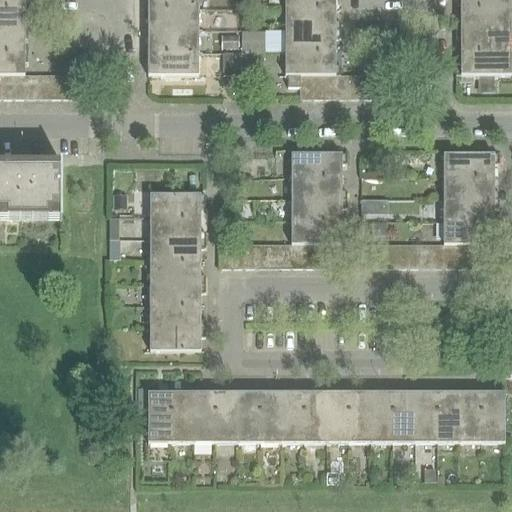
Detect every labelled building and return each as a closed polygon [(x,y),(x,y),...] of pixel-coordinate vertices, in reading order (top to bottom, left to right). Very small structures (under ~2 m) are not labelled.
[(24,0),(0,0),(0,11),(24,11),(24,0)] [(197,0),(147,0),(147,11),(198,11),(197,0)] [(284,0),(284,11),(335,11),(335,0),(284,0)] [(460,0),(460,12),(511,11),(510,0),(460,0)] [(24,11),(0,11),(0,33),(24,33),(24,11)] [(198,11),(147,11),(147,33),(198,33),(198,11)] [(335,11),(284,11),(284,33),(340,33),(340,26),(335,26),(335,11)] [(455,26),(455,34),(511,34),(511,11),(460,12),(460,26),(455,26)] [(24,33),(0,33),(0,55),(24,55),(24,33)] [(198,33),(147,33),(147,55),(198,55),(198,33)] [(340,33),(284,33),(284,55),(335,55),(335,42),(340,42),(340,33)] [(460,42),(460,56),(511,56),(511,34),(455,34),(455,42),(460,42)] [(241,35),(241,52),(262,52),(262,35),(241,35)] [(238,39),(227,39),(227,51),(238,51),(238,39)] [(0,78),(1,78),(13,78),(24,78),(24,55),(0,55),(0,78)] [(198,55),(147,55),(147,79),(198,79),(198,55)] [(287,78),(287,91),(300,91),(300,78),(312,78),(324,78),(336,78),(340,78),(340,70),(335,69),(335,55),(284,55),(284,78),(287,78)] [(223,56),(223,79),(241,79),(241,56),(223,56)] [(456,69),(456,79),(478,79),(494,79),(511,79),(511,56),(460,56),(460,69),(456,69)] [(241,64),(241,78),(252,78),(252,64),(241,64)] [(1,78),(1,102),(13,102),(13,78),(1,78)] [(13,78),(13,102),(25,102),(25,78),(24,78),(13,78)] [(25,78),(25,102),(37,102),(37,78),(25,78)] [(37,78),(37,102),(49,102),(49,78),(37,78)] [(49,78),(49,102),(61,102),(61,79),(49,78)] [(312,103),(312,78),(300,78),(300,91),(300,103),(312,103)] [(324,78),(312,78),(312,103),(324,103),(324,78)] [(324,78),(324,103),(336,103),(336,78),(324,78)] [(348,78),(340,78),(336,78),(336,103),(348,103),(348,78)] [(360,78),(348,78),(348,103),(360,103),(360,78)] [(372,78),(360,78),(360,103),(372,103),(372,78)] [(384,78),(372,78),(372,103),(384,103),(384,78)] [(396,78),(384,78),(384,103),(396,103),(396,78)] [(61,79),(61,102),(73,102),(73,79),(61,79)] [(73,79),(73,102),(86,102),(86,79),(73,79)] [(478,79),(478,92),(494,92),(494,79),(478,79)] [(345,167),(345,158),(290,158),(290,181),(341,181),(341,167),(345,167)] [(498,167),(498,158),(442,158),(442,181),(493,181),(493,167),(498,167)] [(0,222),(60,223),(61,223),(61,167),(60,167),(60,173),(0,173),(0,222)] [(388,168),(388,181),(397,181),(397,168),(388,168)] [(290,181),(290,203),(345,203),(345,195),(341,195),(341,181),(290,181)] [(442,181),(442,203),(498,203),(498,194),(493,194),(493,181),(442,181)] [(149,199),(149,221),(201,221),(201,208),(204,208),(204,198),(149,199)] [(114,199),(114,213),(125,213),(125,199),(114,199)] [(290,203),(290,225),(341,225),(341,211),(345,211),(345,203),(290,203)] [(442,203),(442,225),(493,225),(493,210),(498,210),(498,203),(442,203)] [(373,218),(373,204),(362,204),(362,218),(373,218)] [(149,221),(149,243),(204,243),(204,235),(201,235),(201,221),(149,221)] [(316,248),(328,248),(345,248),(345,239),(341,239),(341,225),(290,225),(290,248),(292,248),(304,248),(316,248)] [(456,248),(468,248),(480,248),(498,248),(498,238),(493,238),(493,225),(442,225),(442,248),(456,248)] [(363,226),(363,239),(374,239),(374,226),(363,226)] [(109,233),(109,244),(118,244),(118,233),(109,233)] [(149,243),(149,265),(201,265),(201,251),(204,251),(204,243),(149,243)] [(109,244),(109,254),(119,254),(119,244),(118,244),(109,244)] [(232,272),(232,248),(219,248),(219,272),(232,272)] [(232,248),(232,272),(244,272),(244,248),(232,248)] [(244,248),(244,272),(256,272),(256,248),(244,248)] [(256,248),(256,272),(268,272),(268,248),(256,248)] [(268,248),(268,272),(280,272),(280,248),(268,248)] [(280,248),(280,272),(292,272),(292,248),(290,248),(280,248)] [(292,248),(292,272),(304,272),(304,248),(292,248)] [(304,248),(304,272),(316,272),(316,248),(304,248)] [(316,248),(316,272),(328,272),(328,248),(316,248)] [(384,272),(384,248),(371,248),(371,272),(384,272)] [(384,248),(384,272),(396,272),(396,248),(384,248)] [(396,248),(396,272),(408,272),(408,248),(396,248)] [(408,248),(408,272),(420,272),(420,248),(408,248)] [(420,248),(420,272),(432,272),(432,248),(420,248)] [(432,248),(432,272),(444,272),(444,248),(432,248)] [(444,248),(444,272),(456,272),(456,248),(444,248)] [(456,248),(456,272),(468,272),(468,248),(456,248)] [(468,248),(468,272),(480,272),(480,248),(468,248)] [(149,265),(149,288),(204,287),(204,279),(201,279),(201,265),(149,265)] [(149,288),(149,310),(201,309),(201,296),(204,296),(204,287),(149,288)] [(149,310),(149,332),(204,331),(204,323),(201,323),(201,309),(149,310)] [(511,377),(511,323),(503,324),(503,378),(511,377)] [(149,354),(201,354),(201,340),(204,340),(204,331),(149,332),(149,354)] [(148,419),(148,392),(139,392),(139,419),(148,419)] [(148,392),(148,447),(171,447),(171,397),(157,397),(157,392),(148,392)] [(171,397),(171,447),(193,447),(193,392),(185,392),(184,397),(171,397)] [(200,392),(193,392),(193,447),(215,447),(215,397),(201,397),(200,392)] [(215,397),(215,447),(237,447),(237,392),(229,392),(229,397),(215,397)] [(237,392),(237,447),(259,447),(259,397),(245,397),(245,392),(237,392)] [(259,397),(259,447),(281,447),(281,392),(272,392),(272,397),(259,397)] [(281,392),(281,447),(303,447),(304,397),(289,397),(289,392),(281,392)] [(304,397),(303,447),(326,447),(326,392),(316,392),(316,397),(304,397)] [(326,392),(326,447),(348,447),(348,397),(333,397),(333,392),(326,392)] [(348,397),(348,447),(370,447),(370,392),(361,393),(361,397),(348,397)] [(370,392),(370,447),(392,447),(392,397),(378,397),(377,392),(370,392)] [(503,447),(503,418),(503,392),(494,393),(494,397),(480,397),(480,447),(503,447)] [(392,397),(392,447),(414,447),(414,393),(405,393),(405,397),(392,397)] [(414,393),(414,447),(436,447),(436,397),(422,397),(422,393),(414,393)] [(436,397),(436,447),(458,447),(458,393),(450,393),(450,397),(436,397)] [(458,393),(458,447),(480,447),(480,397),(466,397),(466,393),(458,393)] [(424,473),(424,487),(434,487),(434,473),(424,473)]
